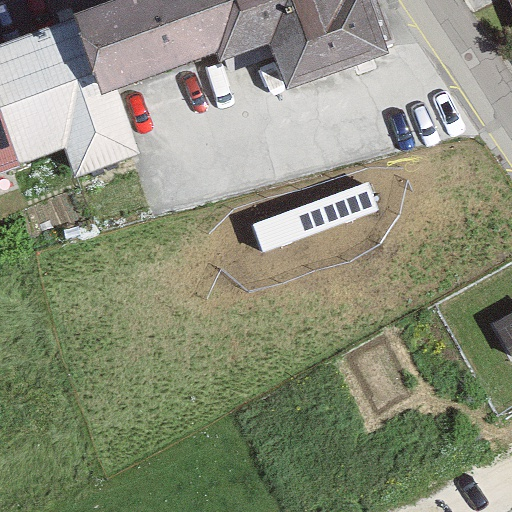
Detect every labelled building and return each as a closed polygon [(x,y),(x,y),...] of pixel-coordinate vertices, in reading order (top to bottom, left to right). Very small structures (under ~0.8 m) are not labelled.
[(119,0),(76,17),(105,95),(119,90),(217,55),(221,62),(269,46),(325,27),(341,0),(119,0)] [(289,89),(391,55),(370,0),(341,0),(325,27),(269,46),(289,89)] [(76,17),(0,44),(0,103),(21,165),(65,150),(76,179),(142,155),(119,90),(105,95),(76,17)] [(0,172),(21,165),(0,103),(0,172)] [(511,303),(486,322),(511,359),(511,303)]
